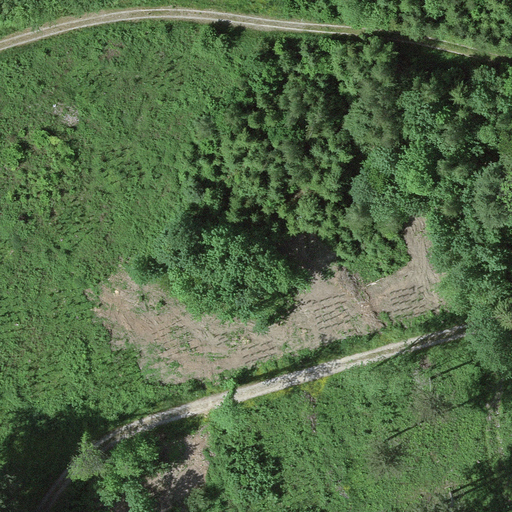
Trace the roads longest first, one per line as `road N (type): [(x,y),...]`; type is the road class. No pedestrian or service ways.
road 1 (track): [(511,63),(405,35),(155,7),(69,19),(0,45)]
road 2 (track): [(45,511),(73,468),(124,429),(511,309)]
